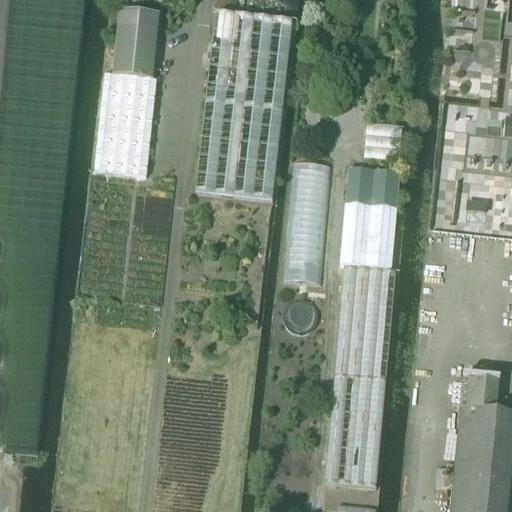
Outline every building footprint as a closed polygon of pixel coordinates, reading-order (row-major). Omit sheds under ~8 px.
[(118,13),(110,80),(150,84),(158,18),(118,13)] [(214,18),(195,197),(271,205),(291,26),(214,18)] [(110,80),(105,79),(93,176),(144,181),(154,85),(150,84),(110,80)] [(338,270),(390,275),(398,178),(347,174),(338,270)] [(344,272),(324,489),(376,494),(396,277),(344,272)] [(434,492),(451,494),(449,511),(505,511),(511,453),(511,421),(494,419),(497,387),(499,387),(499,385),(462,381),(461,383),(463,383),(453,471),(445,470),(444,477),(436,476),(434,492)]
